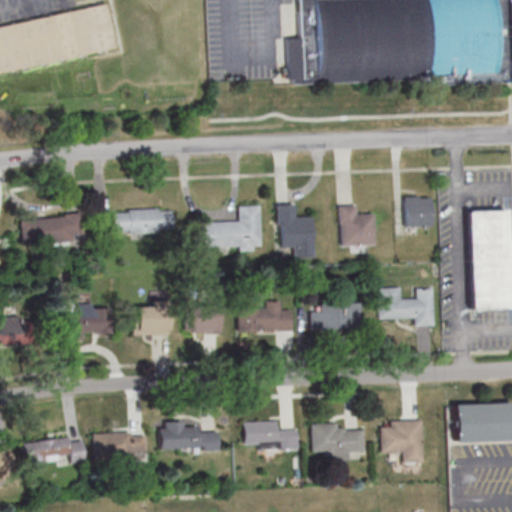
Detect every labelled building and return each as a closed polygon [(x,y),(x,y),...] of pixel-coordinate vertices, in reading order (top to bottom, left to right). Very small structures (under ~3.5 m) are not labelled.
[(0,73),(115,49),(101,0),(96,0),(0,24),(0,73)] [(498,75),(493,0),(296,0),(301,73),(317,72),(318,81),(498,75)] [(401,226),(429,226),(429,196),(401,196),(401,226)] [(310,215),(294,215),(293,204),(275,204),(276,247),(291,246),(291,258),(311,257),(310,215)] [(237,221),(193,222),(194,247),(237,247),(237,250),(259,249),(258,205),(237,205),(237,221)] [(356,205),(336,205),(336,245),(372,245),(372,214),(356,214),(356,205)] [(171,232),(170,208),(111,209),(111,232),(171,232)] [(463,212),(501,211),(505,309),(466,310),(463,212)] [(19,218),(21,244),(72,241),(72,235),(82,235),(81,214),(19,218)] [(397,287),(376,287),(376,317),(411,317),(411,325),(432,325),(431,296),(398,296),(397,287)] [(358,302),(317,302),(317,312),(308,312),(308,330),(358,330),(358,302)] [(109,333),(109,305),(76,305),(76,313),(65,313),(65,341),(83,341),(83,333),(109,333)] [(130,335),(167,335),(167,305),(130,305),(130,335)] [(290,330),(289,307),(235,308),(235,331),(290,330)] [(219,333),(219,309),(184,309),(184,333),(219,333)] [(0,342),(19,342),(19,318),(0,317),(0,342)] [(449,405),(508,403),(509,441),(451,443),(449,405)] [(398,463),(420,463),(420,419),(387,419),(387,428),(377,428),(377,453),(398,453),(398,463)] [(158,451),(218,449),(218,431),(196,431),(196,426),(182,427),(182,421),(157,422),(158,451)] [(241,421),(241,449),(296,448),(296,429),(275,430),(274,421),(241,421)] [(306,424),(308,451),(320,451),(321,455),(331,455),(331,461),(345,460),(345,452),(360,452),(359,430),(341,430),(341,427),(333,428),(333,423),(306,424)] [(91,433),(91,460),(143,459),(142,432),(91,433)] [(81,441),(69,442),(68,436),(21,442),(24,463),(67,457),(68,463),(84,461),(81,441)]
